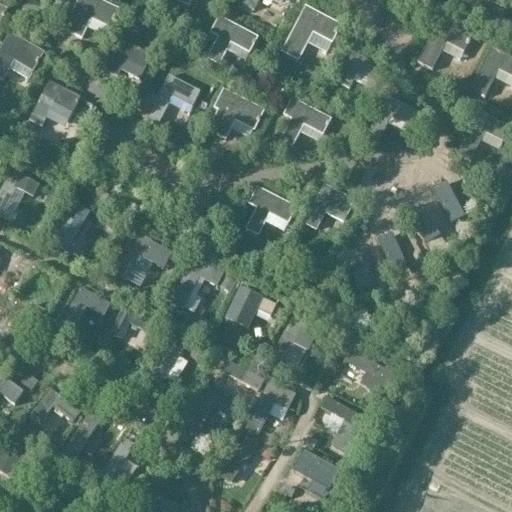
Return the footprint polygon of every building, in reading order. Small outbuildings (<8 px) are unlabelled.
[(173,0),(172,3),(188,10),(193,0),(173,0)] [(259,0),(244,0),(241,7),(253,13),(259,0)] [(121,18),(86,2),(69,38),(84,46),(94,26),(113,35),(121,18)] [(340,30),(306,12),(282,56),(298,65),(314,36),(332,46),(340,30)] [(218,22),(210,36),(219,41),(212,55),(223,61),(231,46),(249,55),(256,41),(218,22)] [(471,41),(439,24),(418,66),(432,73),(446,46),(464,55),(467,48),(469,49),(471,45),(469,45),(471,41)] [(13,65),(31,75),(41,58),(9,39),(0,55),(0,83),(2,85),(13,65)] [(121,44),(106,74),(118,79),(121,73),(140,82),(152,59),(121,44)] [(511,61),(492,51),(470,93),(485,100),(498,74),(511,80),(511,61)] [(357,76),(375,87),(383,73),(354,57),(338,85),(349,91),(357,76)] [(157,129),(173,100),(191,110),(199,96),(170,80),(154,109),(145,104),(139,116),(147,120),(146,123),(157,129)] [(78,101),(49,87),(30,126),(41,131),(53,106),(72,115),(78,101)] [(225,144),(234,126),(255,136),(265,116),(224,95),(215,113),(220,115),(210,136),(225,144)] [(391,120),(409,129),(416,116),(386,101),(367,139),(379,144),(391,120)] [(322,138),(329,124),(291,104),(283,119),(292,123),(284,138),(281,145),(292,150),(295,143),(303,128),(322,138)] [(509,136),(508,135),(510,130),(478,114),(457,156),(471,163),(484,137),(502,145),(507,138),(508,139),(509,136)] [(373,181),(366,196),(375,200),(363,224),(373,229),(386,205),(405,214),(412,201),(373,181)] [(470,197),(440,182),(414,234),(425,239),(444,202),(463,211),(470,197)] [(328,209),(347,218),(354,204),(324,189),(305,228),(315,234),(328,209)] [(249,208),(258,213),(247,234),(258,240),(269,217),(288,226),(295,213),(256,193),(249,208)]
